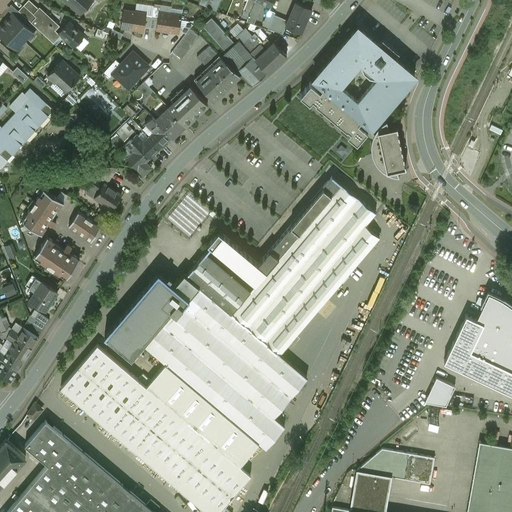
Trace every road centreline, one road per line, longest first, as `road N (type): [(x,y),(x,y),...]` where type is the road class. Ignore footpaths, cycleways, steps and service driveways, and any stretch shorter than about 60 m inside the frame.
road 1 (tertiary): [(108,264),(177,167),(277,82),(342,11)]
road 2 (secondary): [(473,0),(429,89),(425,147),(443,179),(511,238)]
road 3 (tertiary): [(9,408),(108,264)]
